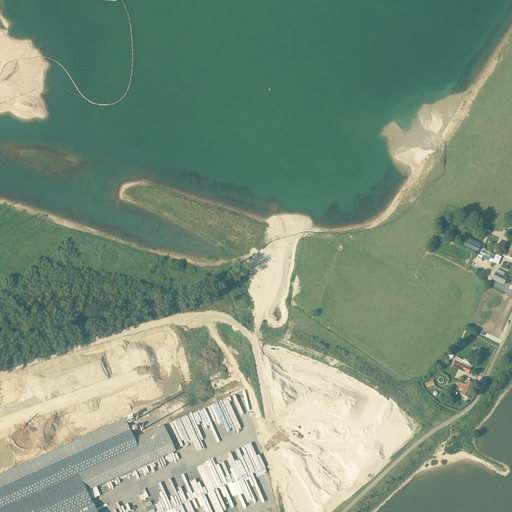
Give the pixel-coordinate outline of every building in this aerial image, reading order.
[(482,245),(464,236),(460,244),(478,253),(482,245)] [(511,251),(506,249),(503,256),(506,257),(511,259),(511,251)] [(502,256),(501,255),(497,253),(494,261),(499,263),(502,256)] [(504,285),(507,278),(496,273),(492,280),(504,285)] [(472,369),(471,368),(456,361),(453,367),(469,375),(472,369)] [(468,398),(474,385),(467,381),(466,385),(462,383),(459,389),(463,391),(461,395),(468,398)] [(94,511),(86,493),(176,452),(164,426),(134,439),(124,419),(0,474),(0,511),(94,511)] [(207,510),(202,495),(206,494),(204,486),(198,487),(196,484),(189,486),(197,511),(205,511),(205,510),(207,510)]
